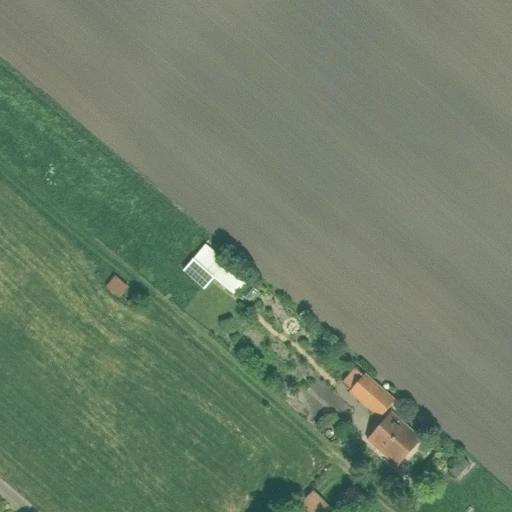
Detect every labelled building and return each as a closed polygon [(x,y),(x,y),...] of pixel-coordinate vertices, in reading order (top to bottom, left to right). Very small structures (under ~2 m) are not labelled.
[(207,287),(216,278),(197,261),(189,271),(207,287)] [(121,277),(113,286),(127,298),(134,290),(121,277)] [(395,401),(364,375),(349,393),(380,419),(395,401)] [(322,424),(338,441),(347,432),(332,415),(322,424)] [(418,441),(390,415),(366,442),(394,468),(418,441)] [(304,507),(308,511),(336,511),(338,511),(318,492),(304,507)]
